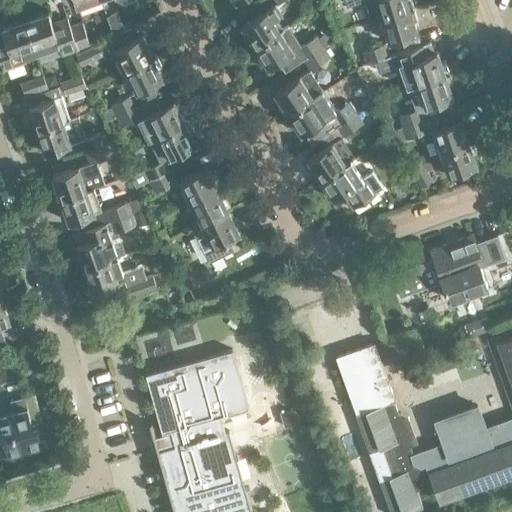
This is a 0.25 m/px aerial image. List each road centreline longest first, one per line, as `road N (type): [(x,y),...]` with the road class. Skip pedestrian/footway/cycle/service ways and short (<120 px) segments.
road 1 (residential): [(511,189),(325,256),(303,252),(176,0)]
road 2 (residential): [(0,508),(100,479),(0,155)]
